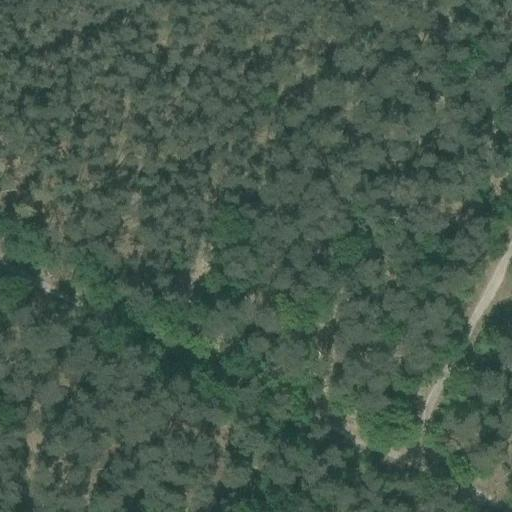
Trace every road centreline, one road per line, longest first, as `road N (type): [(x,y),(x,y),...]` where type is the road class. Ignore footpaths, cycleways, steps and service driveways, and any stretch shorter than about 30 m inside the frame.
road 1 (track): [(0,274),(311,431)]
road 2 (track): [(401,473),(511,259)]
